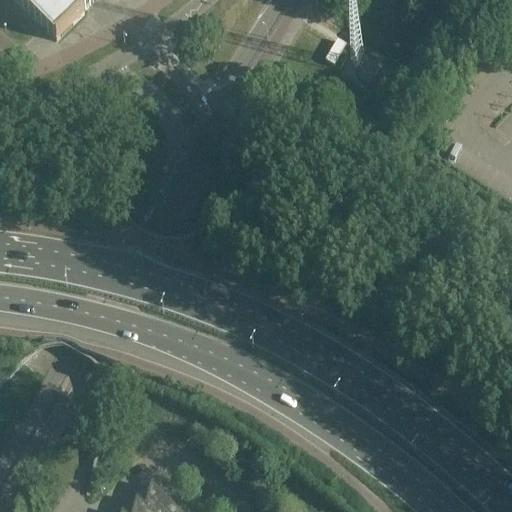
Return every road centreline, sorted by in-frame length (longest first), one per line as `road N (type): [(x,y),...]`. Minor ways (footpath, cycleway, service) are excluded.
road 1 (primary): [(509,511),(403,418),(286,344),(148,288),(0,258)]
road 2 (trunk): [(0,298),(127,324),(243,368),(368,443),(451,511)]
road 3 (tertiary): [(0,463),(177,164)]
road 4 (tertiary): [(177,164),(277,0)]
road 5 (residential): [(110,511),(176,448),(235,511)]
road 6 (tertiary): [(177,164),(162,106),(100,69)]
road 7 (tertiary): [(206,0),(100,69)]
